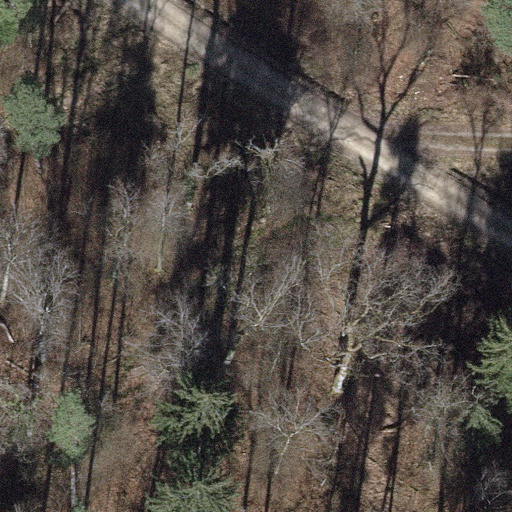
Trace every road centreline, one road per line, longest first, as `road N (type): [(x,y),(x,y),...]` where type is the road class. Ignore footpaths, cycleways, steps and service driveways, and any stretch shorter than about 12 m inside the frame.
road 1 (track): [(511,237),(138,0)]
road 2 (track): [(371,149),(511,139)]
